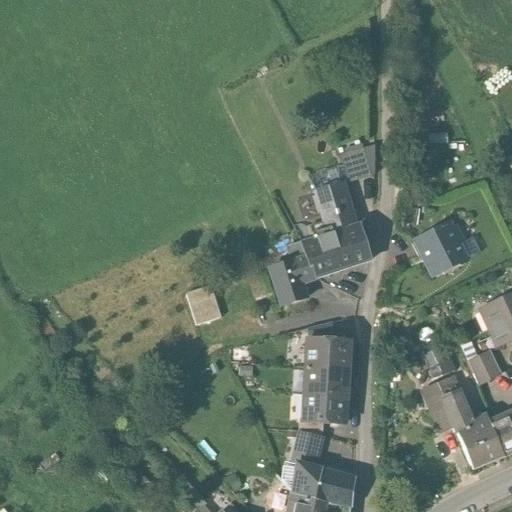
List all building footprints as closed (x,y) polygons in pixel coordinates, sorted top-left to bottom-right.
[(511,49),(499,28),(464,49),(485,84),(511,68),(511,49)] [(322,232),(357,219),(343,182),(308,194),(322,232)] [(357,219),(322,232),(296,241),(303,259),(311,281),(371,258),(357,219)] [(414,240),(430,278),(468,262),(452,224),(414,240)] [(311,281),(303,259),(267,273),(279,307),(308,296),(303,283),(311,281)] [(219,294),(195,300),(201,324),(225,318),(219,294)] [(511,294),(480,307),(493,343),(511,335),(511,294)] [(301,338),(299,366),(347,370),(350,342),(301,338)] [(488,358),(467,366),(478,395),(499,387),(488,358)] [(299,366),(296,394),(345,398),(347,370),(299,366)] [(452,434),(469,427),(455,393),(439,399),(452,434)] [(343,426),(345,398),(296,394),(294,422),(343,426)] [(511,411),(484,422),(499,460),(511,455),(511,411)] [(452,434),(467,472),(499,460),(484,422),(469,427),(452,434)] [(298,431),(291,459),(311,464),(318,436),(298,431)] [(319,466),(311,464),(291,459),(284,493),(311,499),(319,466)] [(244,511),(219,484),(198,504),(206,511),(244,511)] [(279,511),(323,511),(325,503),(311,499),(284,493),(279,511)]
